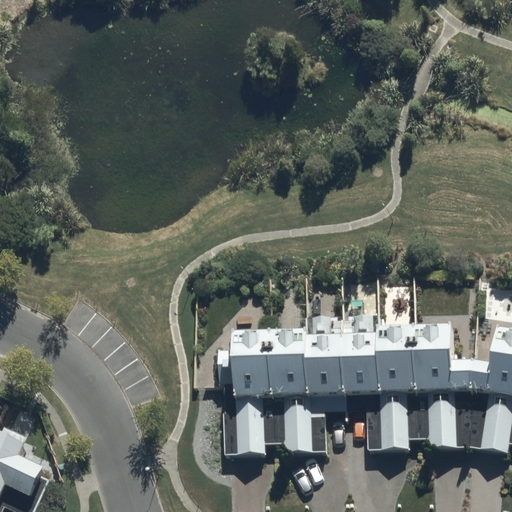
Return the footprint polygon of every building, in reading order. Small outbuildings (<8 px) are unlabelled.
[(383,407),(365,408),(369,452),(422,452),(414,320),(375,324),(383,407)] [(422,452),(471,452),(473,355),(454,353),(455,320),(414,320),(422,452)] [(471,452),(511,457),(511,324),(497,322),(489,354),(473,355),(471,452)] [(347,409),(365,408),(383,407),(375,324),(343,325),(347,409)] [(325,409),(347,409),(343,325),(308,327),(310,409),(325,409)] [(327,456),(325,409),(310,409),(308,327),(269,328),(277,455),(327,456)] [(277,455),(269,328),(230,328),(231,349),(220,348),(224,461),(267,458),(277,455)] [(0,511),(1,511),(3,510),(7,511),(40,511),(53,484),(47,481),(51,473),(25,460),(31,448),(26,445),(28,440),(9,431),(7,435),(6,436),(3,434),(0,438),(0,511)]
